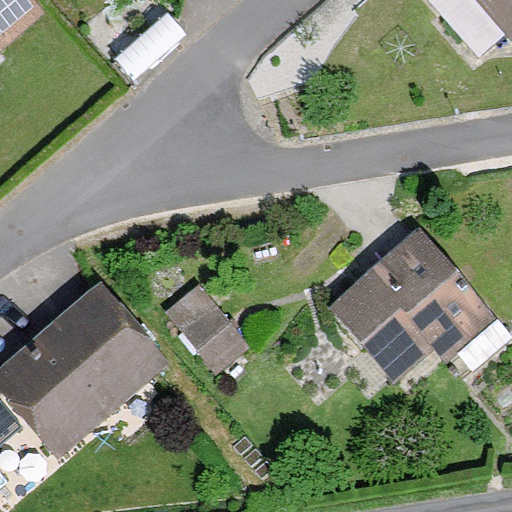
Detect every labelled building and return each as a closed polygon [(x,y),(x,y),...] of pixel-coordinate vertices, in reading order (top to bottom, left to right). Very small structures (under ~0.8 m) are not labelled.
[(0,0),(0,52),(43,14),(30,0),(0,0)] [(511,0),(475,0),(511,42),(511,0)] [(494,318),(417,235),(330,315),(394,384),(433,348),(446,362),(494,318)] [(0,393),(57,460),(168,366),(101,288),(0,374),(0,393)] [(201,291),(167,317),(219,382),(252,355),(201,291)]
